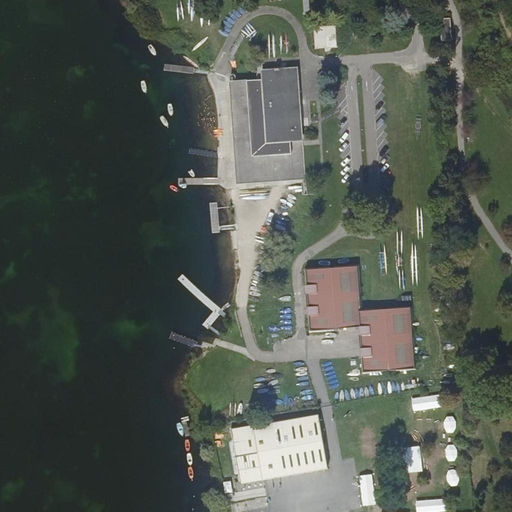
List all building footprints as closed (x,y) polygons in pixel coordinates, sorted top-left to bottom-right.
[(450,40),(452,40),(451,18),(440,18),(441,27),(442,40),(450,40)] [(338,47),(348,47),(347,24),(312,26),(314,49),(325,48),(325,52),(338,51),(338,47)] [(230,82),(233,123),(269,149),(290,166),(302,183),(296,65),(263,68),(263,79),(230,82)] [(397,83),(410,82),(409,69),(396,70),(397,83)] [(269,149),(233,123),(237,185),(278,184),(302,183),(290,166),(269,149)] [(401,127),(402,166),(428,165),(427,126),(401,127)] [(334,195),(334,183),(322,182),(321,195),(334,195)] [(497,323),(490,257),(478,258),(485,325),(497,323)] [(359,265),(306,270),(308,334),(357,332),(361,376),(417,371),(411,307),(362,311),(359,265)] [(485,314),(475,315),(476,323),(486,322),(485,314)] [(439,394),(409,399),(411,412),(441,406),(439,394)] [(241,481),(328,466),(318,412),(232,428),(241,481)]
